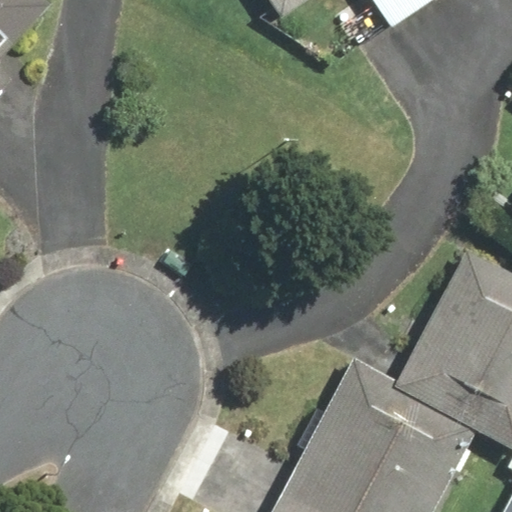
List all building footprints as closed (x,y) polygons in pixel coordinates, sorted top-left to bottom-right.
[(0,0),(0,101),(20,80),(0,61),(0,54),(49,0),(0,0)] [(273,0),(286,19),(313,0),(273,0)] [(443,0),(376,0),(398,31),(443,0)] [(404,376),(398,387),(480,428),(486,431),(511,444),(511,272),(467,250),(404,376)] [(404,376),(359,353),(278,511),(437,511),(480,428),(398,387),(404,376)]
